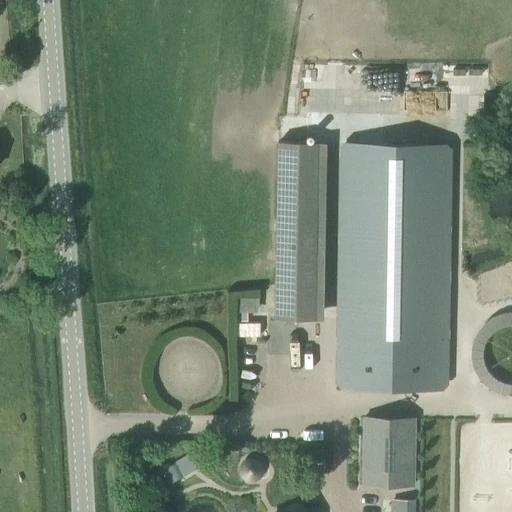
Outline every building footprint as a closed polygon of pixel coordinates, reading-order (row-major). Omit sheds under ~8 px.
[(366,104),(439,102),(438,92),(448,92),(447,67),(365,69),(366,104)] [(316,319),(320,142),(280,142),(276,318),(316,319)] [(443,388),(448,145),(347,143),(342,386),(443,388)] [(511,310),(504,311),(486,321),(479,328),(473,341),(473,363),(480,377),(491,387),(506,394),(511,393),(511,310)] [(414,486),(416,419),(364,418),(363,485),(414,486)] [(244,476),(262,479),(264,461),(246,459),(244,476)] [(393,497),(392,511),(417,511),(417,496),(393,497)]
